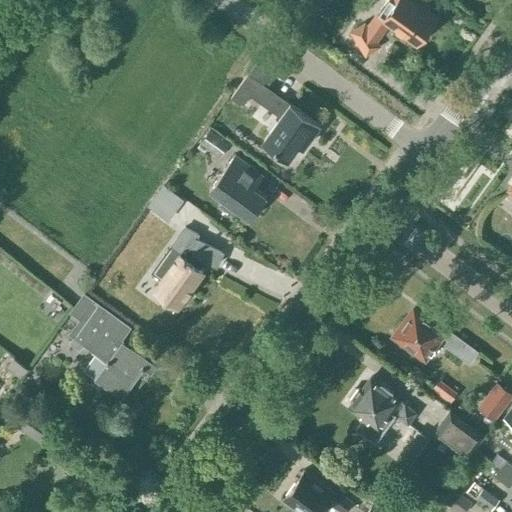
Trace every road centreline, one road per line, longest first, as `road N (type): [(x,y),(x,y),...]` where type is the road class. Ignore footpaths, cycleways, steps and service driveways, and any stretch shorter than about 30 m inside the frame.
road 1 (secondary): [(163,511),(381,215)]
road 2 (residential): [(225,0),(429,148)]
road 3 (residential): [(511,313),(381,215)]
road 4 (secondary): [(429,148),(511,34)]
